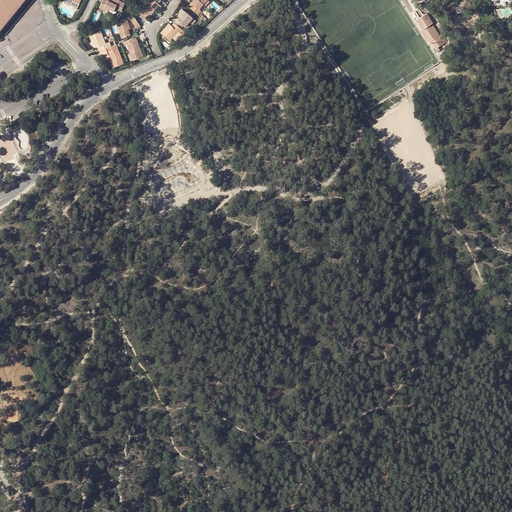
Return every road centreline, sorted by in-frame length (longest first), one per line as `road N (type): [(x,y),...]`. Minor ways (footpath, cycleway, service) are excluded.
road 1 (unclassified): [(110,86),(167,61),(244,0)]
road 2 (unclassified): [(6,197),(110,86)]
